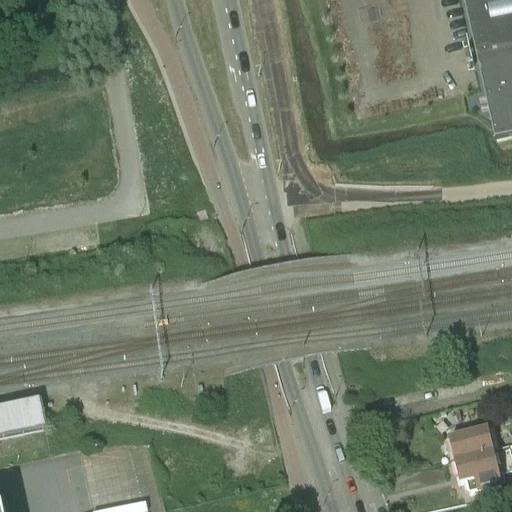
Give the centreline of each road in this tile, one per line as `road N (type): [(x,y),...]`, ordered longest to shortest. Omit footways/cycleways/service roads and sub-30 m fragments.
road 1 (track): [(267,202),(511,190)]
road 2 (track): [(311,445),(276,455),(80,403)]
road 3 (secondary): [(177,0),(242,212)]
road 4 (secondary): [(267,202),(227,0)]
road 5 (secondary): [(322,391),(267,202)]
road 6 (secondary): [(242,212),(296,398)]
road 7 (secondary): [(356,511),(322,391)]
